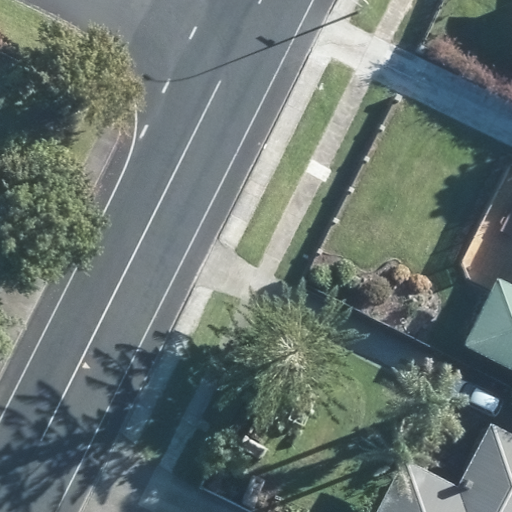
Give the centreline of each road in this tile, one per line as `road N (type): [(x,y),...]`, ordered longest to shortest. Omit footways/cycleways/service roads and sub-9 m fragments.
road 1 (tertiary): [(9,511),(237,56)]
road 2 (residential): [(121,0),(237,56)]
